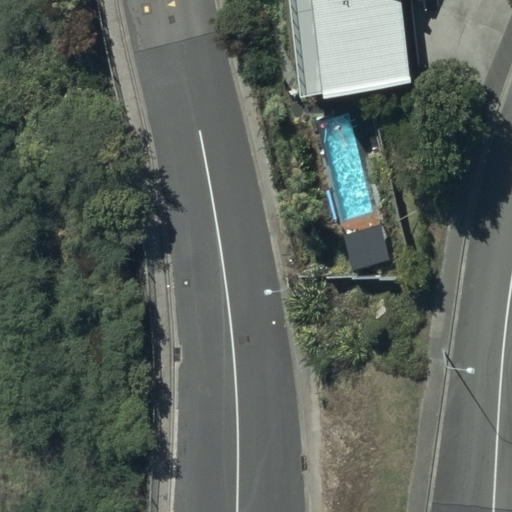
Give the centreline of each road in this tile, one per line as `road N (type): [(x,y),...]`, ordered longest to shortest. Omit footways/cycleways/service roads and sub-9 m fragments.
road 1 (residential): [(172,0),(209,147),(235,358),(236,511)]
road 2 (residential): [(491,511),(511,296)]
